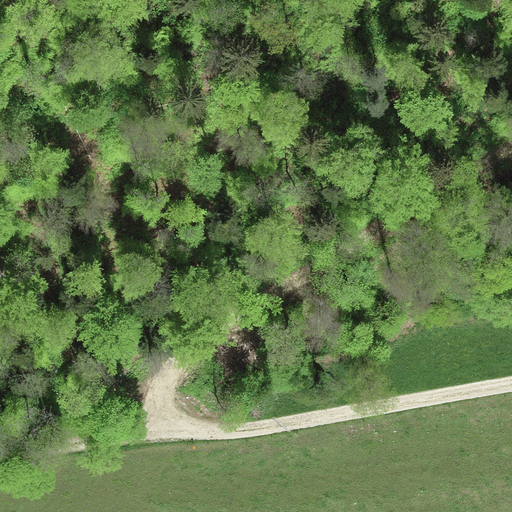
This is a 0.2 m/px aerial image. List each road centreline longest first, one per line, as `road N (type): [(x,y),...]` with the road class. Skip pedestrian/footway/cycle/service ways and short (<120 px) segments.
road 1 (track): [(169,435),(161,389),(192,348),(511,146)]
road 2 (track): [(169,435),(248,431),(511,383)]
road 3 (track): [(0,452),(169,435)]
